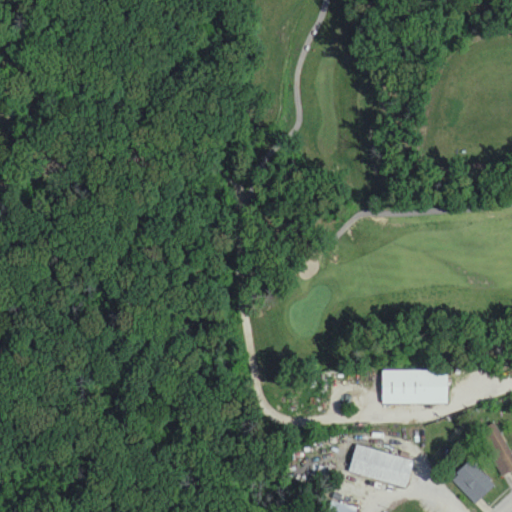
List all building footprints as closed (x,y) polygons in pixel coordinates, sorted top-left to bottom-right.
[(379,369),(446,368),(445,400),(377,402),(379,369)] [(511,471),(511,460),(498,423),(480,430),(499,477),(511,471)] [(348,474),(405,488),(411,460),(354,446),(348,474)] [(494,485),(469,461),(450,480),(475,505),(494,485)] [(356,511),(357,509),(331,501),(327,511),(356,511)]
